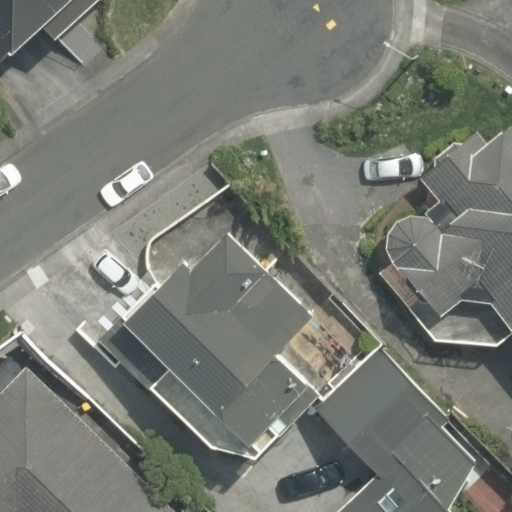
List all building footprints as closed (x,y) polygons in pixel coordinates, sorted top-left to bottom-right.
[(0,0),(0,96),(107,0),(0,0)] [(381,259),(439,335),(511,344),(511,126),(511,125),(413,199),(430,222),(381,259)] [(118,323),(93,350),(240,485),(315,405),(281,374),(320,332),(226,245),(200,273),(189,263),(126,331),(118,323)] [(444,511),(431,500),(479,461),(393,355),(317,416),(377,491),(358,511),(444,511)] [(173,511),(24,368),(0,393),(0,511),(173,511)]
